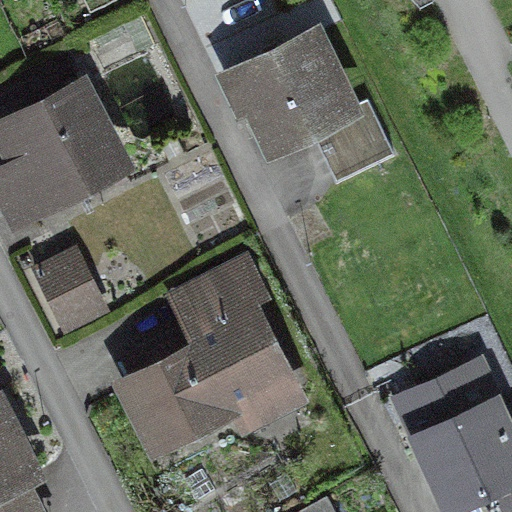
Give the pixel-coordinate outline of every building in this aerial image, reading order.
[(219,77),(231,102),(246,95),(270,144),(308,126),(303,116),(341,97),(310,33),(219,77)] [(115,159),(76,83),(6,119),(16,137),(0,145),(8,162),(0,166),(0,206),(4,215),(115,159)] [(360,124),(312,147),(323,171),(371,148),(360,124)] [(58,326),(96,308),(69,253),(31,272),(58,326)] [(243,259),(185,288),(201,319),(131,355),(139,369),(119,379),(153,447),(287,379),(245,299),(259,292),(243,259)] [(397,400),(445,504),(511,473),(511,448),(473,365),(397,400)] [(34,511),(19,480),(30,474),(0,414),(0,511),(34,511)] [(294,511),(329,511),(321,497),(294,511)]
